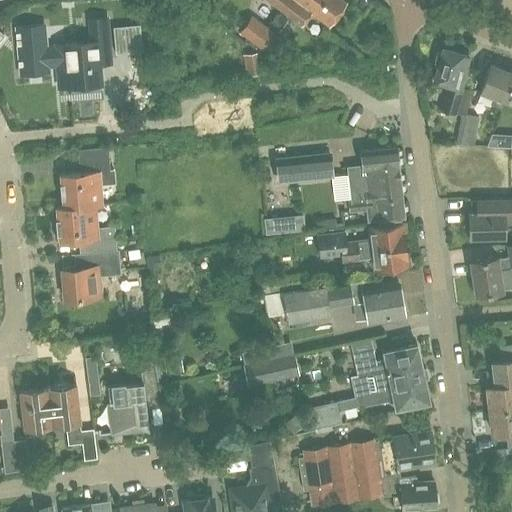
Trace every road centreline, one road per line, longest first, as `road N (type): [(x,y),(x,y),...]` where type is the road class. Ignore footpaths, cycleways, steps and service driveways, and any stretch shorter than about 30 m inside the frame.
road 1 (residential): [(442,314),(406,1)]
road 2 (residential): [(0,490),(210,464)]
road 3 (residential): [(463,511),(442,314)]
road 4 (residential): [(0,348),(16,321),(0,158)]
